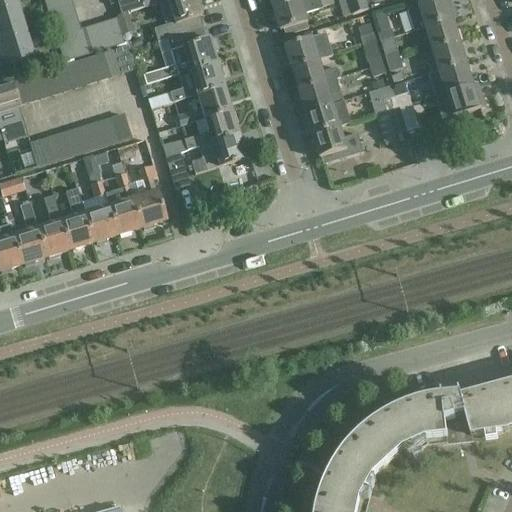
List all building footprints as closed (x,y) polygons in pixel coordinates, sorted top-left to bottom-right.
[(49,17),(72,10),(68,0),(65,0),(46,6),(49,17)] [(120,17),(127,15),(156,6),(153,0),(139,0),(140,0),(139,0),(129,0),(116,4),(120,17)] [(194,0),(173,0),(166,2),(174,27),(200,19),(194,0)] [(299,0),(271,0),(275,11),(300,3),(299,0)] [(285,33),(287,37),(309,30),(304,16),(323,10),(319,0),(309,0),(300,3),(275,11),(282,34),(285,33)] [(346,0),(352,16),(369,11),(365,0),(346,0)] [(415,33),(427,29),(453,22),(453,21),(454,21),(456,17),(455,11),(451,9),(449,9),(446,0),(442,0),(408,11),(415,33)] [(0,37),(24,30),(15,3),(0,7),(0,37)] [(53,29),(76,21),(72,10),(49,17),(53,29)] [(127,15),(120,17),(116,18),(115,20),(121,37),(133,34),(127,15)] [(64,63),(79,32),(76,21),(53,29),(64,63)] [(103,25),(110,48),(122,45),(115,21),(103,25)] [(434,52),(460,44),(453,22),(427,29),(434,52)] [(99,52),(110,48),(103,25),(91,29),(99,52)] [(64,63),(99,52),(91,29),(79,32),(64,63)] [(24,30),(0,37),(0,68),(18,63),(23,76),(37,71),(33,58),(24,30)] [(188,74),(215,66),(207,42),(203,30),(166,42),(174,68),(142,77),(145,88),(177,78),(188,74)] [(378,34),(381,44),(394,40),(391,30),(378,34)] [(287,48),(294,72),(319,64),(312,41),(313,40),(311,34),(286,42),(288,48),(287,48)] [(363,49),(377,45),(374,35),(360,40),(363,49)] [(387,66),(400,62),(394,40),(381,44),(387,66)] [(320,47),(324,61),(339,56),(335,43),(320,47)] [(441,74),(467,66),(460,44),(434,52),(441,74)] [(405,52),(408,59),(422,55),(420,46),(417,46),(413,47),(412,50),(405,52)] [(114,52),(122,76),(135,72),(127,48),(114,52)] [(103,55),(110,80),(122,76),(114,52),(103,55)] [(91,59),(99,84),(110,80),(103,55),(91,59)] [(371,72),(384,68),(381,58),(368,62),(371,72)] [(79,63),(87,87),(99,84),(91,59),(79,63)] [(400,62),(387,66),(390,74),(403,70),(400,62)] [(68,66),(76,91),(87,87),(79,63),(68,66)] [(326,85),(334,82),(330,72),(322,74),(319,64),(294,72),(301,94),(326,86),(326,85)] [(56,70),(64,94),(76,91),(68,66),(56,70)] [(215,66),(188,74),(192,87),(148,101),(151,112),(196,99),(222,90),(215,66)] [(448,96),(473,89),(467,66),(441,74),(448,96)] [(386,75),(384,68),(371,72),(372,79),(386,75)] [(45,73),(52,98),(64,94),(56,70),(45,73)] [(33,77),(41,101),(52,98),(45,73),(33,77)] [(404,83),(401,75),(392,78),(394,86),(404,83)] [(21,81),(29,105),(41,101),(33,77),(21,81)] [(10,84),(17,109),(29,105),(21,81),(10,84)] [(371,86),(374,94),(386,90),(383,82),(371,86)] [(26,135),(17,109),(10,84),(0,87),(0,116),(8,114),(11,125),(15,138),(26,135)] [(326,86),(301,94),(308,116),(333,108),(332,107),(344,104),(341,95),(330,98),(326,86)] [(473,89),(448,96),(455,119),(481,111),(473,89)] [(203,122),(230,114),(222,90),(196,99),(203,122)] [(399,109),(411,105),(408,95),(396,99),(399,109)] [(387,113),(399,109),(396,99),(384,102),(387,113)] [(419,130),(411,105),(399,109),(406,134),(419,130)] [(333,108),(308,116),(314,138),(340,130),(333,108)] [(394,138),(406,134),(399,109),(387,113),(387,114),(376,117),(380,129),(383,141),(394,138)] [(230,114),(203,122),(207,135),(161,148),(164,160),(178,156),(186,153),(185,153),(210,146),(237,138),(230,114)] [(176,118),(179,129),(193,125),(190,115),(176,118)] [(111,121),(119,147),(131,144),(122,118),(111,121)] [(99,125),(107,151),(119,147),(111,121),(99,125)] [(88,128),(96,154),(107,151),(99,125),(88,128)] [(76,132),(84,158),(96,154),(88,128),(76,132)] [(340,130),(314,138),(321,161),(323,167),(363,155),(357,136),(343,140),(340,130)] [(64,135),(72,162),(84,158),(76,132),(64,135)] [(53,139),(61,165),(72,162),(64,135),(53,139)] [(237,138),(210,146),(214,157),(190,164),(194,178),(245,162),(237,138)] [(41,142),(49,169),(61,165),(53,139),(41,142)] [(49,169),(41,142),(29,146),(37,172),(49,169)] [(131,203),(140,232),(164,225),(155,195),(156,195),(152,183),(157,182),(153,168),(147,150),(134,154),(140,172),(137,173),(145,198),(132,202),(131,203)] [(178,156),(164,160),(171,181),(184,177),(178,156)] [(84,170),(87,180),(97,177),(95,169),(95,167),(84,170)] [(107,210),(116,239),(140,232),(131,203),(132,202),(124,177),(113,180),(120,206),(107,210)] [(21,180),(0,186),(0,195),(1,199),(24,192),(21,180)] [(94,201),(105,197),(101,184),(90,187),(94,201)] [(92,247),(83,217),(75,191),(64,195),(72,221),(59,225),(68,254),(92,247)] [(12,239),(21,269),(44,262),(35,232),(26,199),(16,202),(26,235),(12,239)] [(35,232),(44,262),(68,254),(59,225),(52,199),(42,202),(50,228),(35,232)] [(116,239),(107,210),(83,217),(92,247),(116,239)] [(0,275),(21,269),(12,239),(8,227),(0,229),(0,275)] [(511,387),(462,401),(460,395),(442,397),(442,400),(426,403),(419,405),(408,408),(405,409),(398,412),(389,417),(382,421),(376,425),(370,430),(364,434),(358,439),(356,442),(351,447),(348,450),(344,456),(340,461),(338,464),(334,471),(330,477),(330,478),(328,482),(326,485),(324,491),(323,494),(320,501),(318,508),(317,511),(359,511),(355,510),(362,497),(373,480),(403,452),(414,448),(416,453),(427,448),(462,445),(472,438),(508,433),(511,431),(511,387)] [(44,499),(66,491),(63,482),(41,489),(44,499)]
